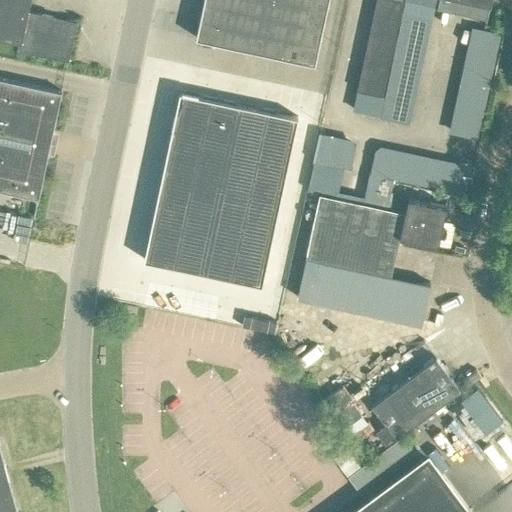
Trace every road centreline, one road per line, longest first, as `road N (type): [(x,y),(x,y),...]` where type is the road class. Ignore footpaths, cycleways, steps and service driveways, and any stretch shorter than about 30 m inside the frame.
road 1 (unclassified): [(76,376),(82,297),(141,0)]
road 2 (residential): [(511,369),(484,298),(511,138)]
road 3 (unclassified): [(85,511),(76,376)]
